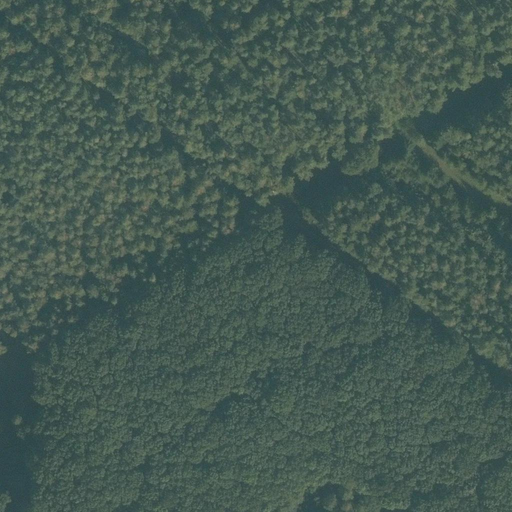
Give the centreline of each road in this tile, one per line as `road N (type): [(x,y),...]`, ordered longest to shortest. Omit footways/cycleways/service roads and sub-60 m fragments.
road 1 (track): [(511,380),(0,11)]
road 2 (track): [(31,337),(511,63)]
